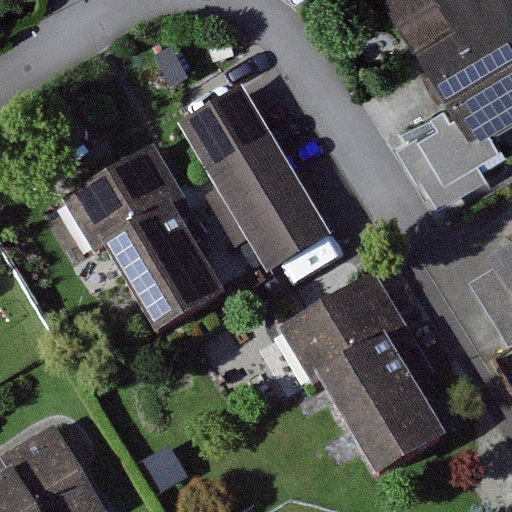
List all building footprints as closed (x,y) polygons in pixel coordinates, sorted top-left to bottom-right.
[(511,0),(399,0),(490,141),(511,126),(511,0)] [(250,97),(192,131),(278,281),(337,248),(250,97)] [(157,153),(72,203),(160,354),(245,304),(157,153)] [(511,250),(476,272),(511,331),(511,250)] [(379,287),(299,337),(393,489),(462,446),(430,395),(442,388),(379,287)] [(0,511),(111,511),(63,432),(0,469),(0,511)]
